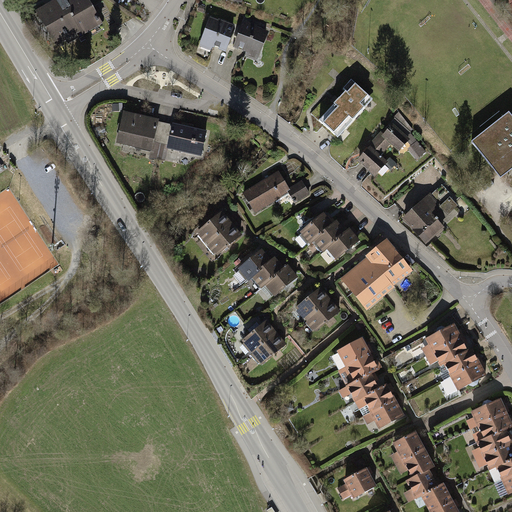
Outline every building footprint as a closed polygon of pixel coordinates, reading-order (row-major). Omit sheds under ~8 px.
[(68,0),(58,0),(37,13),(55,44),(57,44),(80,31),(82,35),(101,24),(86,0),(69,0),(69,1),(68,0)] [(217,23),(212,21),(203,41),(224,50),(233,29),(229,27),(223,25),(223,22),(221,21),(219,21),(217,23)] [(245,25),(237,46),(257,55),(266,34),(256,30),(256,27),(254,26),(251,25),(250,27),(245,25)] [(370,97),(351,80),(343,89),(346,92),(319,121),(335,135),(343,127),(346,129),(365,108),(362,106),(370,97)] [(158,122),(125,114),(118,142),(136,146),(136,145),(159,150),(161,142),(165,126),(157,124),(158,122)] [(511,128),(503,117),(472,143),(492,168),(504,158),(511,168),(511,128)] [(383,134),(382,135),(391,142),(399,150),(408,140),(405,137),(409,132),(396,120),(391,125),(392,127),(384,135),(383,134)] [(172,128),(165,126),(161,142),(169,144),(168,148),(201,156),(206,133),(173,125),(172,128)] [(391,142),(382,135),(370,149),(378,156),(391,142)] [(418,143),(409,150),(417,159),(425,152),(418,143)] [(359,161),(375,175),(388,162),(392,166),(394,163),(390,158),(385,163),(378,156),(370,149),(359,161)] [(289,190),(278,173),(244,194),(255,212),(289,192),(294,199),(292,200),(294,203),(309,194),(302,182),(289,190)] [(442,185),(405,219),(426,242),(443,227),(432,215),(452,196),(442,185)] [(228,221),(222,213),(199,232),(209,243),(235,221),(232,217),(228,221)] [(323,215),(302,232),(311,243),(315,240),(336,223),(333,219),(329,222),(323,215)] [(235,221),(209,243),(218,254),(240,236),(234,228),(238,225),(235,221)] [(346,227),(342,230),(336,223),(315,240),(324,251),(328,248),(349,230),(346,227)] [(353,227),(349,230),(328,248),(337,259),(358,242),(352,234),(356,231),(353,227)] [(409,269),(386,242),(343,278),(366,305),(409,269)] [(253,277),(274,259),(271,255),(267,259),(261,251),(240,269),(250,280),(253,277)] [(266,284),(287,267),(284,263),(280,266),(274,259),(253,277),(262,287),(266,284)] [(275,295),(296,278),(290,271),(294,268),(291,264),(287,267),(266,284),(275,295)] [(307,319),(333,297),(330,294),(326,297),(320,289),(298,308),(307,319)] [(307,319),(317,330),(339,312),(333,305),(337,301),(333,297),(307,319)] [(272,330),(266,322),(260,327),(256,322),(248,329),(252,334),(244,341),(253,352),(279,330),(276,327),(272,330)] [(461,338),(453,325),(445,329),(445,328),(441,327),(438,330),(437,333),(437,334),(427,339),(434,353),(461,338)] [(279,330),(253,352),(263,363),(285,345),(279,337),(283,334),(279,330)] [(461,338),(434,353),(441,366),(445,364),(468,351),(461,338)] [(370,354),(362,339),(339,351),(347,367),(370,354)] [(468,351),(445,364),(452,377),(478,362),(471,349),(468,351)] [(370,354),(347,367),(339,371),(348,386),(370,374),(378,370),(370,354)] [(478,362),(452,377),(444,381),(451,394),(459,390),(469,384),(470,385),(473,386),(477,384),(478,381),(477,380),(486,376),(478,362)] [(370,374),(348,386),(340,391),(345,400),(352,396),(356,402),(379,389),(370,374)] [(379,389),(356,402),(364,417),(372,413),(395,400),(386,385),(379,389)] [(506,413),(500,399),(492,403),(491,402),(488,401),(484,403),(483,406),(483,407),(472,412),(478,426),(506,413)] [(395,400),(372,413),(380,428),(403,416),(395,400)] [(511,425),(506,413),(478,426),(485,439),(505,430),(511,427),(511,425)] [(511,443),(505,430),(485,439),(478,442),(484,456),(511,443)] [(415,433),(394,444),(404,461),(424,450),(415,433)] [(511,444),(511,443),(484,456),(490,470),(497,466),(511,459),(511,444)] [(424,450),(404,461),(413,478),(428,470),(433,467),(424,450)] [(357,462),(360,468),(366,465),(363,459),(357,462)] [(511,459),(497,466),(503,480),(511,475),(511,459)] [(375,487),(366,469),(345,480),(347,484),(338,489),(343,499),(353,494),(355,498),(375,487)] [(428,470),(413,478),(407,481),(417,498),(422,495),(437,487),(428,470)] [(511,475),(503,480),(509,494),(511,492),(511,475)] [(437,487),(422,495),(431,511),(452,501),(443,484),(437,487)] [(457,511),(452,501),(431,511),(457,511)]
